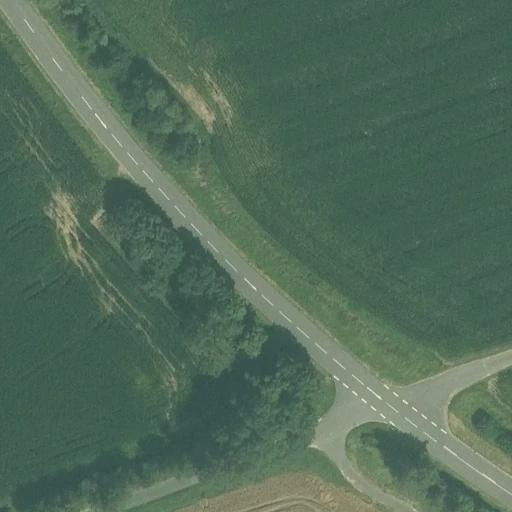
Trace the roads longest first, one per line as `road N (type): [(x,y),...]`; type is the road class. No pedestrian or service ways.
road 1 (tertiary): [(388,402),(235,269),(109,133),(12,0)]
road 2 (unclassified): [(95,511),(388,402)]
road 3 (tertiary): [(511,491),(388,402)]
road 4 (track): [(330,424),(351,476),(412,511)]
